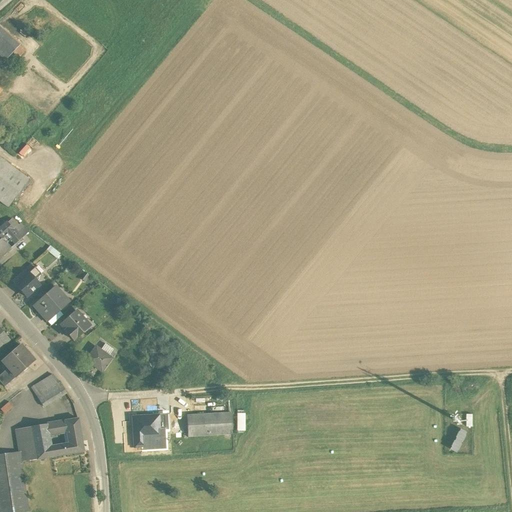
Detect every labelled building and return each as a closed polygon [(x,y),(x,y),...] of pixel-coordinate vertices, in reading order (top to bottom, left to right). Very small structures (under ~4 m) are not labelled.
[(19,45),(0,28),(0,55),(5,60),(19,45)] [(28,180),(0,159),(0,202),(7,208),(28,180)] [(29,232),(11,219),(7,223),(13,229),(21,239),(29,232)] [(7,223),(0,229),(0,231),(4,236),(13,229),(7,223)] [(4,236),(0,240),(0,241),(8,250),(21,239),(13,229),(4,236)] [(0,257),(8,250),(0,241),(0,257)] [(35,268),(30,273),(29,273),(15,285),(26,298),(40,285),(35,280),(41,275),(35,268)] [(55,287),(45,296),(34,307),(39,313),(41,311),(46,317),(49,315),(51,317),(58,311),(66,304),(62,299),(64,297),(55,287)] [(58,311),(51,317),(49,315),(46,317),(41,311),(39,313),(51,326),(63,316),(58,311)] [(89,327),(76,312),(61,325),(66,331),(65,331),(73,340),(74,340),(83,332),(82,331),(87,326),(88,327),(89,327)] [(0,348),(3,346),(3,344),(8,339),(0,330),(0,348)] [(20,345),(1,361),(7,368),(15,377),(34,361),(20,345)] [(111,359),(95,347),(89,355),(91,357),(88,362),(101,372),(111,359)] [(7,368),(0,374),(0,382),(4,387),(15,377),(7,368)] [(53,375),(32,388),(37,397),(60,383),(53,375)] [(60,383),(37,397),(43,408),(66,394),(60,383)] [(9,402),(0,409),(4,414),(13,407),(9,402)] [(236,411),(236,431),(244,430),(244,411),(236,411)] [(231,413),(187,416),(188,437),(232,434),(231,413)] [(159,416),(132,417),(134,448),(145,447),(144,437),(160,436),(159,430),(159,416)] [(78,419),(64,421),(66,432),(68,444),(82,442),(78,419)] [(64,421),(46,424),(48,434),(48,435),(66,432),(64,421)] [(46,424),(30,427),(36,460),(51,457),(50,447),(48,435),(48,434),(46,424)] [(30,427),(15,430),(18,452),(20,462),(36,460),(30,427)] [(68,444),(50,447),(51,457),(52,457),(83,452),(82,442),(68,444)] [(18,452),(0,455),(0,511),(23,511),(27,511),(20,462),(18,452)]
